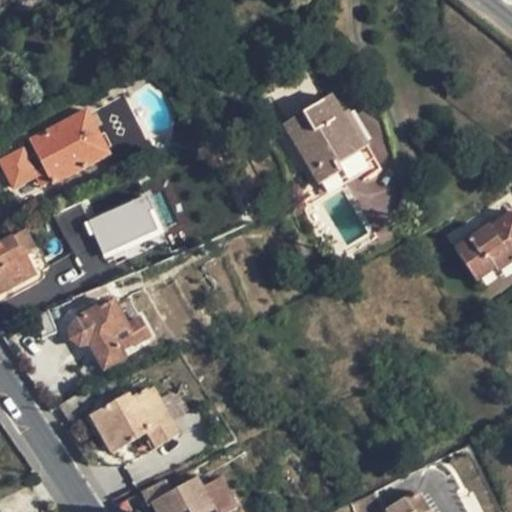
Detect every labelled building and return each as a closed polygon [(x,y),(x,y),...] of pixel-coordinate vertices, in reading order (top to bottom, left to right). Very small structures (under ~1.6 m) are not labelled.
[(330,97),(284,125),(326,196),(346,184),(336,166),(353,156),(360,169),(375,159),(347,112),(341,116),(330,97)] [(127,122),(115,100),(88,114),(100,138),(127,122)] [(87,112),(31,141),(38,155),(46,170),(54,184),(109,155),(100,138),(88,114),(87,112)] [(28,160),(36,175),(46,170),(38,155),(28,160)] [(353,156),(336,166),(346,184),(363,173),(360,169),(353,156)] [(150,196),(87,215),(98,254),(162,235),(150,196)] [(489,226),(469,240),(482,260),(477,264),(486,276),(495,269),(497,273),(511,262),(511,214),(491,228),(489,226)] [(0,245),(0,294),(36,276),(25,255),(35,249),(25,232),(0,245)] [(469,240),(454,250),(468,270),(477,264),(482,260),(469,240)] [(25,255),(36,276),(45,270),(35,249),(25,255)] [(486,276),(477,264),(468,270),(476,283),(486,276)] [(59,283),(67,303),(100,291),(93,270),(59,283)] [(126,325),(113,302),(78,321),(72,329),(72,339),(80,346),(90,344),(104,369),(139,349),(136,344),(147,338),(137,319),(126,325)] [(58,308),(48,312),(56,329),(65,325),(58,308)] [(33,318),(42,339),(57,333),(56,329),(48,312),(33,318)] [(129,395),(91,417),(112,454),(146,435),(155,450),(179,436),(153,390),(148,393),(148,390),(131,400),(129,395)] [(59,406),(69,420),(90,407),(89,406),(84,398),(81,393),(59,406)] [(88,395),(84,398),(89,406),(94,403),(88,395)] [(171,493),(165,482),(142,493),(148,506),(151,504),(155,511),(185,511),(187,511),(211,511),(214,511),(197,479),(171,493)] [(430,511),(418,492),(386,511),(430,511)] [(384,511),(373,493),(351,505),(353,511),(384,511)]
